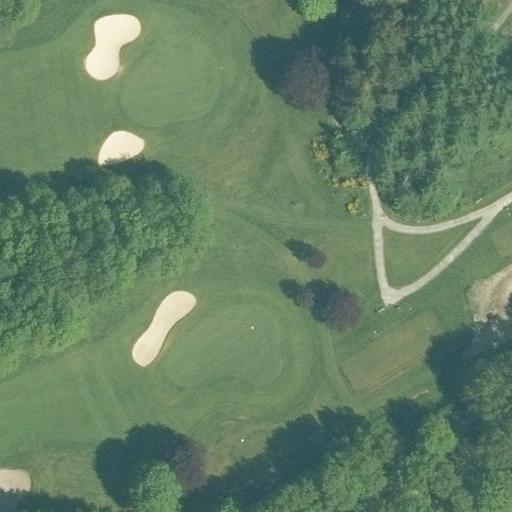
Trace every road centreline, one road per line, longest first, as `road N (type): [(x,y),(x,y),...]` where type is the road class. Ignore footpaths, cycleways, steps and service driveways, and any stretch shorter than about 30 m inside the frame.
road 1 (track): [(230,511),(511,367)]
road 2 (track): [(463,446),(334,511)]
